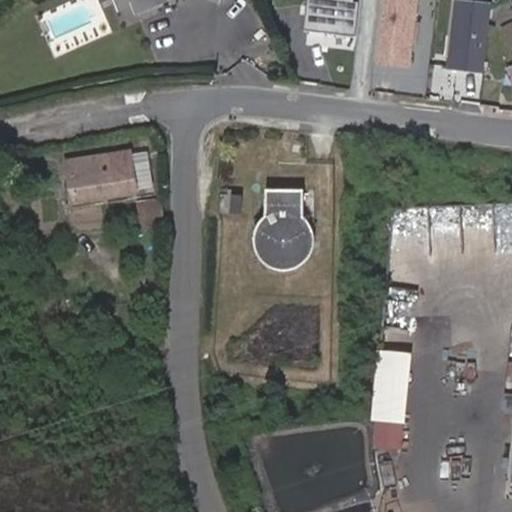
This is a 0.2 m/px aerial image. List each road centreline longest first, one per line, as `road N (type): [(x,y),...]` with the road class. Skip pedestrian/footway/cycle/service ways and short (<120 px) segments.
road 1 (unclassified): [(207,511),(184,430),(188,115),(201,102),(219,100),(511,132)]
road 2 (unknown): [(458,511),(492,386),(496,273)]
